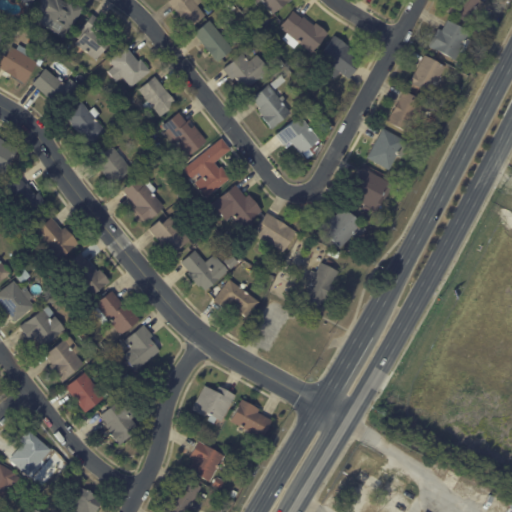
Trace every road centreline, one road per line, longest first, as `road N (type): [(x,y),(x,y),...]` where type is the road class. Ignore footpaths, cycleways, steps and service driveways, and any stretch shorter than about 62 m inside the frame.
road 1 (secondary): [(511,52),(256,511)]
road 2 (residential): [(124,0),(143,11),(280,186),(302,195),(330,172),(419,0)]
road 3 (residential): [(346,421),(184,319),(36,135),(0,103)]
road 4 (secondary): [(290,511),(511,113)]
road 5 (residential): [(0,351),(69,439),(137,492)]
road 6 (residential): [(126,511),(151,465),(172,388),(204,337)]
